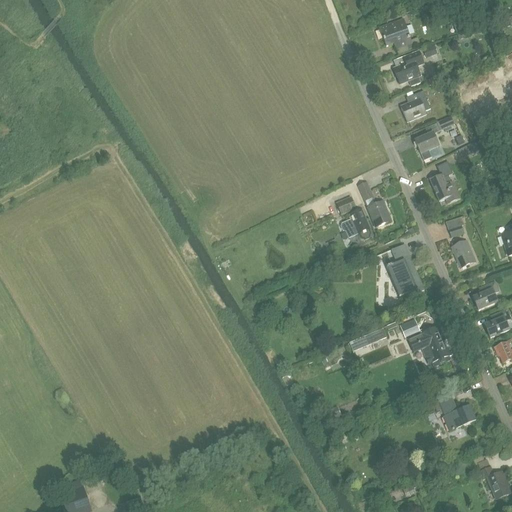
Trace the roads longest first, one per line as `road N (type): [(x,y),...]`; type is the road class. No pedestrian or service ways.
road 1 (residential): [(449,288),(331,10)]
road 2 (residential): [(511,432),(449,288)]
